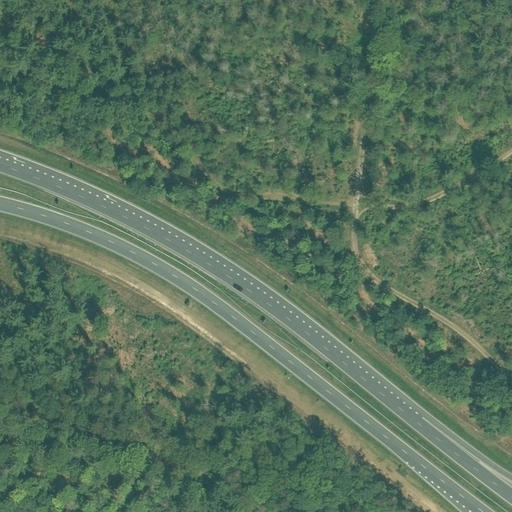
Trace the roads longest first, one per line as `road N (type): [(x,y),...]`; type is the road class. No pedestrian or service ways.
road 1 (primary): [(0,204),(100,237),(184,283),(482,511)]
road 2 (primary): [(416,423),(201,259),(113,211),(0,165)]
road 3 (track): [(356,204),(224,193),(154,116),(0,69)]
road 4 (track): [(0,404),(244,490),(259,500),(252,511)]
road 5 (track): [(356,204),(361,265),(444,320),(511,379)]
road 6 (track): [(376,0),(356,204)]
road 7 (track): [(511,151),(417,204),(356,204)]
road 8 (primary): [(511,496),(416,423)]
